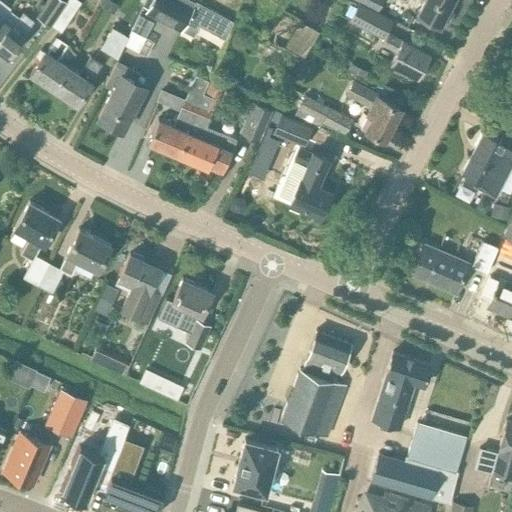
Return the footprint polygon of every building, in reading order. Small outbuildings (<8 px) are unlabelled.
[(0,0),(0,20),(9,10),(10,10),(11,9),(0,0)] [(47,0),(37,16),(50,23),(67,0),(47,0)] [(78,0),(67,0),(50,23),(62,30),(80,1),(78,0)] [(110,0),(105,0),(101,7),(113,14),(119,5),(110,0)] [(181,28),(195,1),(192,0),(153,0),(148,10),(147,12),(164,21),(180,29),(181,28)] [(361,0),(377,8),(381,0),(361,0)] [(423,0),(417,13),(422,16),(440,25),(441,23),(446,26),(453,12),(448,9),(452,0),(423,0)] [(232,21),(195,1),(181,28),(193,34),(198,23),(225,38),(232,21)] [(391,19),(357,2),(348,20),(379,36),(379,35),(383,36),(391,19)] [(24,12),(19,18),(10,10),(9,10),(0,20),(0,51),(8,57),(25,35),(23,34),(34,20),(24,12)] [(285,46),(304,57),(319,30),(299,20),(285,46)] [(127,36),(113,28),(100,48),(117,59),(127,36)] [(390,62),(399,67),(417,76),(429,53),(402,39),(388,32),(382,43),(396,50),(390,62)] [(45,49),(40,56),(29,73),(53,88),(68,65),(58,58),(69,42),(57,34),(46,50),(45,49)] [(77,104),(88,87),(92,81),(91,80),(101,64),(88,55),(78,71),(68,65),(53,88),(77,104)] [(298,81),(310,87),(321,68),(309,61),(298,81)] [(350,62),(347,69),(365,78),(368,71),(350,62)] [(122,130),(131,112),(136,103),(124,97),(137,73),(116,63),(104,85),(112,89),(98,117),(122,130)] [(171,63),(165,77),(178,83),(183,68),(171,63)] [(222,171),(231,149),(236,138),(206,125),(224,83),(212,78),(204,94),(203,94),(212,98),(207,109),(199,106),(178,155),(207,167),(208,165),(222,171)] [(379,94),(352,80),(346,93),(371,106),(360,127),(384,139),(401,108),(378,96),(379,94)] [(158,118),(156,123),(148,142),(178,155),(199,106),(207,109),(212,98),(203,94),(204,94),(190,88),(174,124),(158,118)] [(352,119),(304,95),(294,114),(321,127),(323,122),(345,133),(352,119)] [(271,109),(252,101),(240,130),(259,138),(271,109)] [(311,129),(282,116),(274,134),(304,146),(311,129)] [(511,133),(508,132),(502,144),(482,133),(462,172),(477,180),(475,185),(496,196),(511,167),(511,133)] [(254,160),(264,164),(276,138),(266,133),(254,160)] [(305,165),(298,183),(290,201),(320,214),(329,191),(316,185),(328,158),(311,151),(311,153),(300,149),(295,161),(305,165)] [(480,197),(475,207),(485,213),(491,203),(480,197)] [(33,261),(24,278),(41,286),(49,269),(46,268),(49,263),(35,255),(42,244),(43,244),(58,217),(29,201),(14,228),(30,237),(20,254),(33,261)] [(494,203),(490,216),(507,220),(510,207),(494,203)] [(511,217),(503,235),(511,239),(511,217)] [(487,221),(484,227),(497,233),(500,227),(487,221)] [(79,228),(59,267),(72,273),(78,261),(97,270),(110,243),(79,228)] [(472,266),(486,272),(497,247),(482,241),(472,266)] [(456,292),(468,262),(424,243),(412,273),(456,292)] [(119,277),(131,283),(119,307),(146,319),(155,299),(146,295),(159,266),(130,253),(119,277)] [(49,269),(41,286),(53,293),(62,276),(49,269)] [(182,277),(171,301),(169,306),(183,312),(177,325),(173,335),(199,347),(209,325),(196,319),(199,313),(201,314),(212,291),(182,277)] [(511,283),(500,278),(493,293),(488,306),(511,316),(511,283)] [(94,308),(107,313),(118,288),(106,282),(94,308)] [(302,369),(299,368),(282,416),(328,433),(345,385),(332,380),(336,369),(340,370),(350,342),(316,329),(302,369)] [(430,363),(393,351),(372,417),(382,421),(380,427),(390,430),(392,424),(400,426),(414,382),(423,385),(430,363)] [(126,366),(107,357),(102,355),(99,362),(123,372),(126,366)] [(14,359),(7,375),(45,390),(52,374),(14,359)] [(151,370),(145,382),(167,392),(173,380),(151,370)] [(52,405),(44,423),(71,435),(87,399),(59,387),(52,405)] [(429,413),(430,424),(444,423),(443,411),(429,413)] [(511,421),(506,420),(501,439),(492,470),(511,475),(511,468),(511,421)] [(465,436),(417,422),(406,460),(378,452),(370,479),(450,503),(459,472),(455,470),(465,436)] [(19,428),(1,470),(34,484),(52,443),(19,428)] [(124,437),(98,508),(106,511),(118,511),(122,505),(141,511),(156,511),(163,494),(130,482),(144,445),(124,437)] [(81,445),(63,491),(87,500),(94,482),(105,486),(121,444),(110,440),(104,454),(81,445)] [(252,450),(243,489),(273,496),(282,456),(252,450)] [(316,484),(312,499),(331,505),(335,490),(316,484)] [(361,498),(356,511),(427,511),(430,505),(392,494),(389,506),(361,498)] [(452,501),(449,511),(472,511),(474,506),(452,501)]
